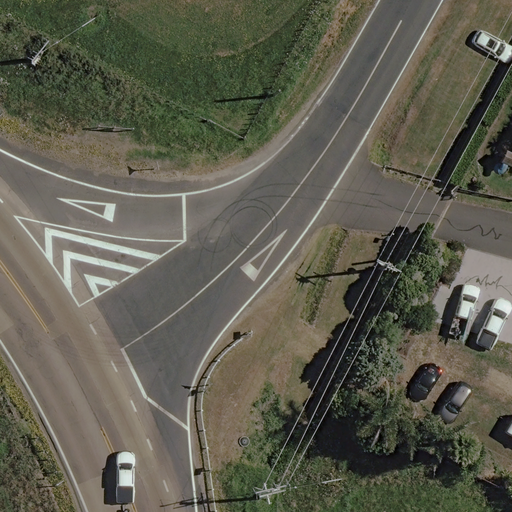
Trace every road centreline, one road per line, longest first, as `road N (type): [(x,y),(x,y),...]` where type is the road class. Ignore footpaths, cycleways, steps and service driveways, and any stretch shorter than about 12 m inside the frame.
road 1 (primary): [(0,186),(127,214),(183,217),(239,203),(320,159)]
road 2 (unclassified): [(320,159),(198,297),(76,381)]
road 3 (unclassified): [(320,159),(410,0)]
road 4 (primary): [(133,511),(76,381)]
road 5 (primary): [(76,381),(0,268)]
